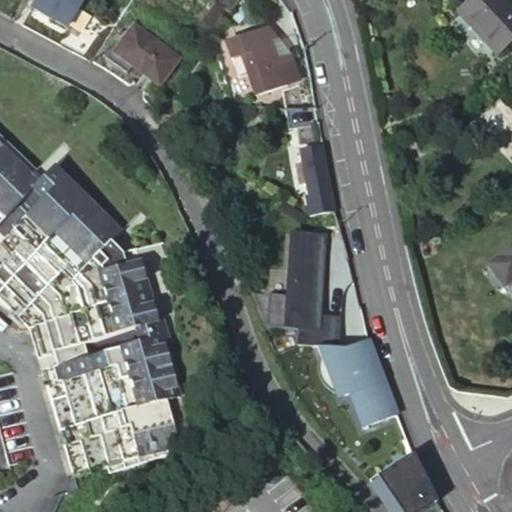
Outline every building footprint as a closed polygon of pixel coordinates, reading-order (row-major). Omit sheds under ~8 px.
[(80,0),(35,0),(32,6),(65,26),(68,21),(80,0)] [(473,0),(457,15),(497,59),(511,44),(511,10),(502,0),(473,0)] [(85,32),(68,21),(65,26),(55,43),(59,45),(73,53),(85,32)] [(181,57),(133,23),(113,51),(160,84),(181,57)] [(279,58),(268,29),(237,39),(256,96),(298,82),(289,56),(279,58)] [(314,143),(310,125),(307,125),(303,109),(283,108),(288,123),(293,122),(299,146),(314,143)] [(316,111),(303,109),(307,125),(310,125),(311,124),(318,123),(317,119),(316,111)] [(325,166),(322,148),(299,153),(302,165),(296,166),(301,190),(306,189),(311,217),(334,212),(325,166)] [(0,301),(35,333),(50,379),(67,428),(82,477),(100,471),(187,442),(173,399),(170,390),(183,384),(169,342),(165,343),(162,335),(171,332),(166,318),(161,318),(140,260),(126,264),(122,252),(110,241),(121,230),(61,177),(55,183),(45,174),(35,185),(0,154),(0,301)] [(511,231),(485,254),(500,273),(510,266),(511,268),(511,231)] [(326,237),(288,234),(283,296),(266,295),(263,329),(297,331),(296,348),(318,349),(338,350),(340,318),(321,317),(326,237)] [(378,384),(364,346),(347,351),(338,350),(318,349),(330,381),(337,378),(344,399),(349,397),(361,431),(397,418),(384,382),(378,384)] [(186,395),(183,384),(170,390),(173,399),(186,395)] [(421,511),(437,504),(411,457),(369,482),(394,511),(421,511)] [(82,511),(91,511),(109,496),(100,471),(82,477),(74,480),(77,493),(82,511)] [(82,511),(77,493),(61,498),(55,511),(82,511)]
